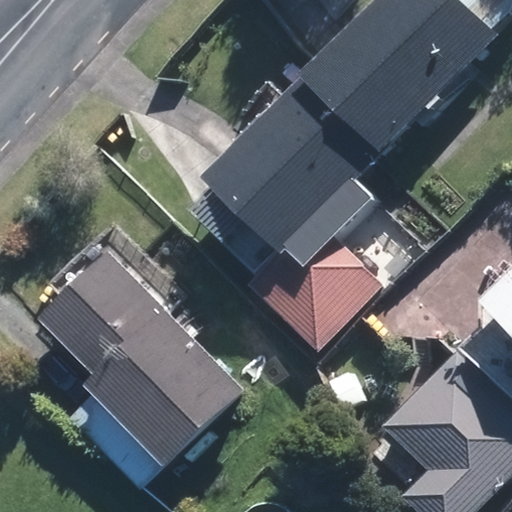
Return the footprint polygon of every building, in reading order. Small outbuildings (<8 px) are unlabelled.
[(395,0),(223,178),(297,249),(261,287),(328,351),(368,310),(393,284),(349,242),(390,198),(372,181),(511,36),(511,33),(507,29),(477,0),(395,0)] [(511,0),(477,0),(507,29),(511,24),(511,0)] [(260,393),(124,252),(55,318),(111,377),(103,385),(183,467),(260,393)] [(511,288),(499,302),(511,313),(511,288)] [(414,495),(430,511),(485,511),(511,485),(511,397),(466,353),(393,427),(438,471),(414,495)]
